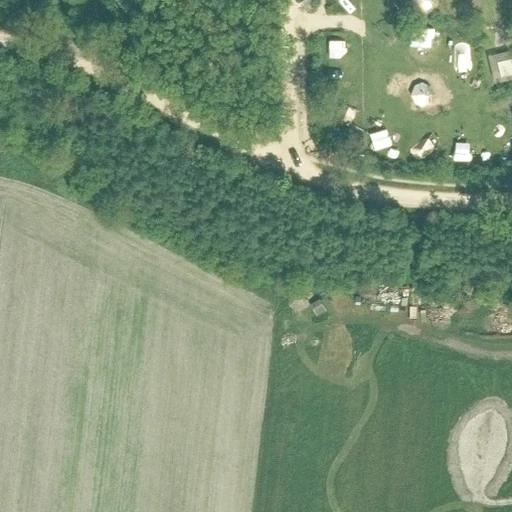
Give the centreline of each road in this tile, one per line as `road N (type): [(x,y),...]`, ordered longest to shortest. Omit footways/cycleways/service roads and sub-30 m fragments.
road 1 (track): [(297,167),(88,64),(0,40)]
road 2 (track): [(511,198),(351,187),(297,167)]
road 3 (track): [(297,167),(289,0)]
